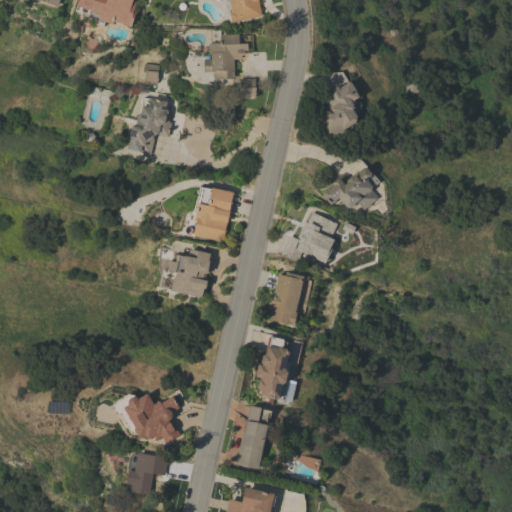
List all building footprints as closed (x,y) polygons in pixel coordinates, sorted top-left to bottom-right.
[(136,0),(133,9),(134,10),(129,26),(113,21),(112,23),(104,21),(102,26),(94,23),(95,18),(86,15),(85,19),(84,21),(83,23),(81,23),(70,18),(76,0),(136,0)] [(257,0),(261,15),(231,22),(229,13),(232,12),(229,0),(257,0)] [(238,33),(238,35),(251,35),(251,48),(247,48),(247,51),(245,51),(245,54),(241,54),(239,58),(233,58),(234,78),(212,78),(212,71),(203,71),(203,58),(210,58),(210,54),(208,54),(208,42),(219,42),(219,34),(238,33)] [(158,64),(156,77),(157,77),(157,80),(156,80),(156,83),(143,82),(145,71),(142,71),(143,63),(158,64)] [(254,78),(255,97),(239,97),(239,78),(254,78)] [(356,90),(355,91),(358,96),(353,100),(355,103),(352,105),(351,109),(352,109),(355,114),(354,115),(356,118),(354,120),(355,122),(343,130),(344,131),(340,133),(338,132),(331,135),(330,138),(328,139),(326,138),(325,136),(325,134),(323,135),(321,131),(324,129),(318,119),(320,113),(325,109),(330,111),(324,99),(328,97),(327,95),(330,93),(328,91),(337,85),(338,87),(349,80),(356,90)] [(168,136),(154,133),(150,154),(139,152),(139,151),(126,148),(127,142),(130,126),(135,123),(137,114),(139,113),(142,97),(149,98),(149,97),(166,101),(164,109),(166,108),(167,110),(167,113),(170,113),(168,121),(171,122),(168,136)] [(363,209),(358,204),(355,206),(353,203),(352,204),(353,205),(350,208),(346,207),(338,197),(330,204),(326,199),(325,200),(321,195),(321,191),(325,188),(327,189),(332,185),(332,184),(333,183),(332,182),(337,178),(337,179),(339,178),(342,182),(357,170),(357,171),(362,167),(366,167),(370,172),(371,172),(379,181),(371,188),(377,196),(363,209)] [(192,234),(195,221),(193,220),(197,202),(207,205),(211,187),(232,192),(222,241),(192,234)] [(336,223),(328,240),(323,238),(314,258),(308,255),(307,256),(303,255),(304,253),(301,252),(296,262),(280,254),(289,235),(295,238),(304,220),(306,221),(311,211),(336,223)] [(170,290),(170,289),(158,286),(160,276),(159,273),(158,267),(158,254),(159,246),(174,249),(174,254),(188,256),(189,249),(212,254),(208,273),(205,272),(204,280),(206,281),(204,288),(202,288),(201,297),(170,290)] [(271,310),(269,309),(274,292),(273,292),(277,273),(284,275),(285,271),(302,276),(302,277),(303,277),(303,279),(311,281),(303,313),(296,311),(292,325),(285,323),(284,325),(275,322),(275,321),(269,319),(271,310)] [(287,379),(294,381),(289,400),(277,397),(277,399),(259,395),(260,391),(258,391),(258,389),(256,386),(257,379),(260,378),(260,377),(255,376),(255,374),(253,373),(255,365),(257,365),(257,363),(262,364),(260,361),(261,355),(265,353),(270,335),(283,339),(283,341),(286,342),(285,348),(289,349),(286,360),(290,361),(288,370),(290,370),(287,379)] [(122,422),(127,419),(126,417),(133,412),(134,415),(145,408),(144,408),(172,391),(177,399),(175,400),(179,408),(174,412),(173,411),(167,414),(168,416),(170,415),(181,434),(164,443),(157,429),(151,432),(147,426),(130,436),(122,422)] [(241,433),(243,434),(249,406),(270,410),(267,426),(272,427),(269,440),(265,439),(264,441),(263,441),(257,468),(235,464),(241,433)] [(152,473),(149,494),(130,491),(131,490),(129,489),(130,484),(126,483),(128,470),(127,466),(129,456),(132,453),(136,453),(137,452),(167,459),(164,475),(152,473)] [(272,511),(225,511),(228,498),(241,501),(244,486),(273,493),(273,495),(274,495),(274,496),(276,496),(272,511)]
